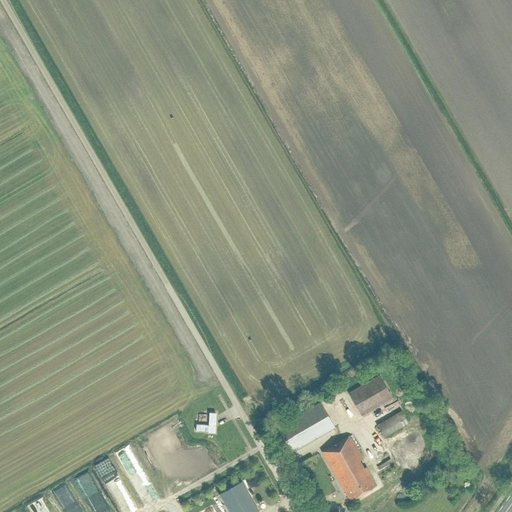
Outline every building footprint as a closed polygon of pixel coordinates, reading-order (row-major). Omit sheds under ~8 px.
[(349,392),(362,416),(392,399),(379,375),(349,392)] [(320,401),(276,426),(290,452),(334,427),(320,401)] [(398,411),(375,428),(380,435),(403,418),(398,411)] [(350,435),(321,451),(349,500),(376,484),(366,467),(363,468),(359,460),(363,458),(350,435)] [(133,441),(139,451),(147,446),(141,436),(133,441)] [(150,447),(139,452),(145,464),(156,459),(150,447)] [(104,458),(92,465),(106,489),(118,482),(104,458)] [(86,510),(101,505),(89,472),(74,477),(86,510)] [(242,481),(219,494),(229,511),(255,511),(258,510),(242,481)] [(73,503),(72,504),(63,485),(47,492),(55,509),(60,507),(61,511),(70,511),(76,509),(73,503)] [(47,511),(41,497),(24,505),(26,511),(47,511)] [(211,500),(215,511),(223,511),(218,497),(211,500)]
